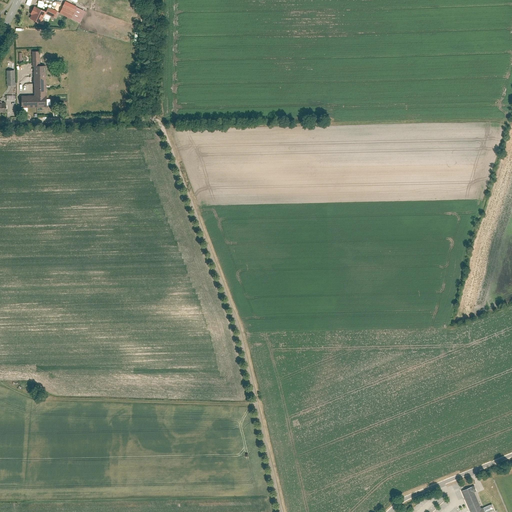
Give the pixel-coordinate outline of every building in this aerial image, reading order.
[(63,2),(58,14),(69,19),(74,7),(63,2)] [(28,14),(31,15),(28,20),(39,25),(42,20),(46,22),(49,15),(54,17),(56,12),(46,7),(44,12),(34,8),(33,9),(31,8),(28,14)] [(70,20),(76,23),(81,10),(75,8),(70,20)] [(44,66),(39,67),(39,52),(30,52),(31,96),(20,96),(20,109),(45,108),(44,66)] [(18,53),(18,63),(29,62),(29,53),(18,53)] [(5,71),(5,86),(14,85),(13,70),(5,71)] [(480,509),(474,493),(475,492),(473,486),(469,488),(462,491),(470,511),(483,511),(482,508),(480,509)]
